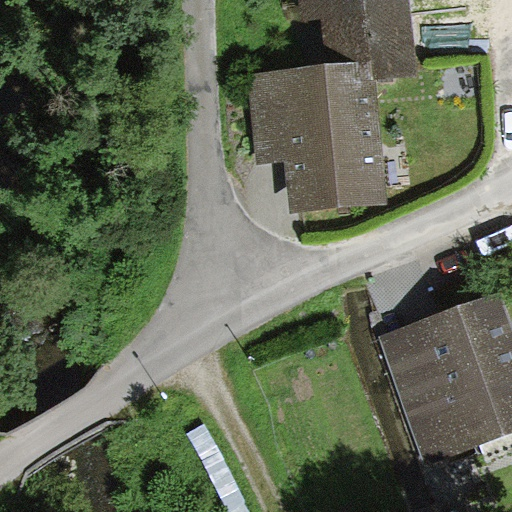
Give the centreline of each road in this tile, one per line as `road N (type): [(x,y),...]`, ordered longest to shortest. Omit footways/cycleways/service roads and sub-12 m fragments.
road 1 (unclassified): [(233,307),(206,221),(194,0)]
road 2 (unclassified): [(233,307),(511,183)]
road 3 (unclassified): [(0,463),(233,307)]
